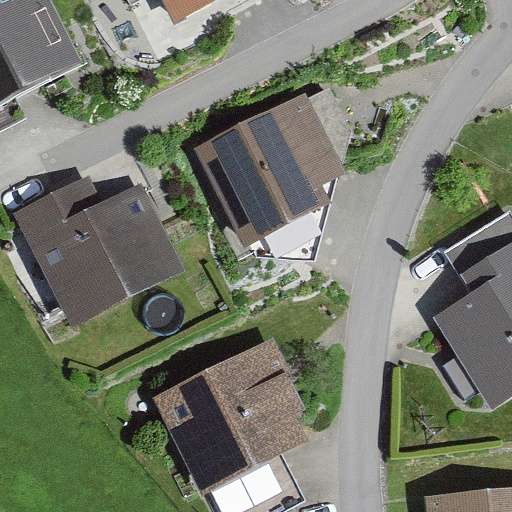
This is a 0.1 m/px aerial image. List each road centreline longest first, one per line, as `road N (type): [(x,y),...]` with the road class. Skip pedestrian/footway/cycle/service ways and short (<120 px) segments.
road 1 (residential): [(366,511),(363,345),(398,202),(470,75),(511,33)]
road 2 (residential): [(392,0),(57,165)]
